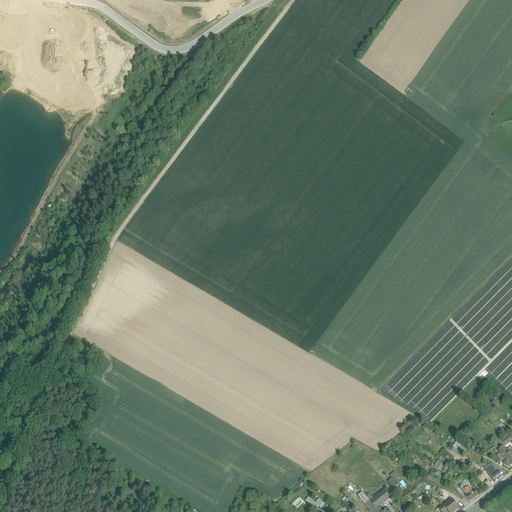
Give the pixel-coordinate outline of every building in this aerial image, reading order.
[(511,348),(496,364),(511,380),(511,348)] [(497,407),(502,403),(501,402),(503,400),(500,396),(493,403),(497,407)] [(506,445),(511,440),(511,432),(501,440),(504,443),(506,445)] [(456,442),(451,449),(461,457),(467,449),(456,442)] [(504,458),(511,466),(511,465),(511,452),(509,454),(503,447),(499,450),(505,457),(504,458)] [(457,467),(463,471),(467,464),(461,460),(460,462),(457,467)] [(433,469),(438,472),(442,465),(437,462),(433,469)] [(491,469),(487,472),(495,482),(503,476),(499,471),(498,472),(493,465),(491,467),(493,470),(492,471),(491,469)] [(450,476),(455,469),(452,466),(446,474),(450,476)] [(444,485),(450,477),(447,475),(441,483),(444,485)] [(466,496),(470,501),(478,495),(474,490),(473,491),(468,485),(466,482),(462,486),(460,487),(467,495),(466,496)] [(379,495),(384,502),(390,497),(385,491),(379,495)] [(364,504),(369,500),(362,492),(358,496),(364,504)] [(379,495),(374,499),(379,506),(384,502),(379,495)] [(307,501),(313,506),(316,503),(310,497),(307,501)] [(375,508),(379,506),(374,499),(373,498),(369,501),(375,508)] [(316,503),(313,506),(316,509),(319,506),(320,508),(324,504),(319,499),(316,503)] [(370,511),(378,511),(375,508),(369,501),(369,500),(364,504),(370,511)] [(447,502),(439,508),(441,511),(446,511),(447,511),(448,511),(453,511),(459,508),(452,500),(448,503),(447,502)]
